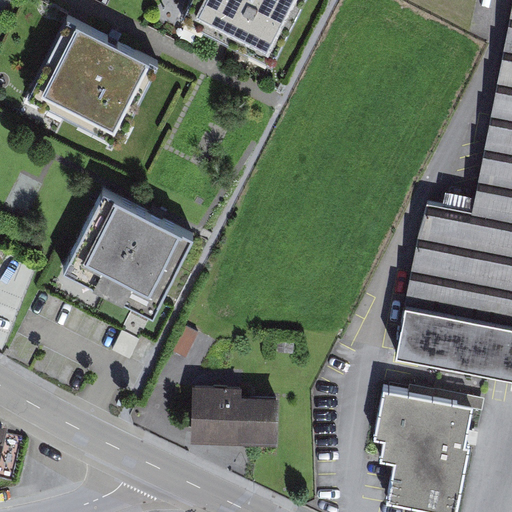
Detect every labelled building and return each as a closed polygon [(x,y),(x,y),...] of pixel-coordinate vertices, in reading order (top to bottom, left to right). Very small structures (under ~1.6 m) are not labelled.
[(297,0),(192,0),(188,8),(231,30),(272,51),(297,0)] [(511,372),(511,20),(479,186),(431,206),(399,357),(511,372)] [(115,43),(73,22),(38,90),(121,132),(156,64),(115,43)] [(191,238),(107,195),(73,263),(156,305),(191,238)] [(138,336),(120,328),(111,348),(128,356),(138,336)] [(196,385),(194,434),(275,437),(276,398),(239,397),(239,387),(196,385)] [(483,401),(386,386),(377,447),(400,451),(393,499),(466,510),(483,401)]
